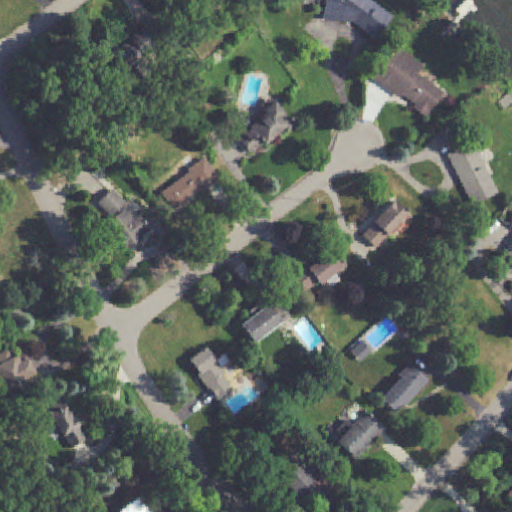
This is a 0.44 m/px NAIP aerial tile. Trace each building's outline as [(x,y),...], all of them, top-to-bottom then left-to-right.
[(331,0),(321,0),(319,20),(348,23),(369,37),(373,37),(385,20),(386,15),(363,0),(341,0),(341,1),(331,0)] [(153,67),(145,56),(171,37),(156,17),(110,52),(132,82),(153,67)] [(438,92),(426,84),(430,78),(418,71),(420,67),(389,48),(368,82),(424,115),(438,92)] [(288,127),(270,103),(241,125),(246,131),(235,141),(246,155),(257,147),(259,150),(288,127)] [(467,206),(492,195),(470,144),(444,155),(467,206)] [(176,209),(216,181),(203,161),(162,189),(176,209)] [(94,203),(109,220),(100,227),(122,253),(145,233),(109,191),(94,203)] [(356,233),(371,247),(403,215),(389,201),(356,233)] [(511,232),(501,245),(511,253),(511,232)] [(289,277),(303,294),(339,265),(326,249),(289,277)] [(286,316),(272,298),(236,326),(250,344),(286,316)] [(185,359),(212,401),(230,388),(223,377),(232,372),(221,355),(211,362),(202,348),(185,359)] [(0,364),(0,383),(5,392),(33,373),(19,352),(0,364)] [(376,397),(393,414),(425,382),(408,365),(376,397)] [(58,400),(37,412),(61,453),(82,441),(58,400)] [(332,441),(353,460),(381,429),(360,410),(332,441)] [(312,483),(292,461),(276,475),(295,498),(312,483)] [(157,511),(149,502),(142,507),(133,496),(114,511),(157,511)]
